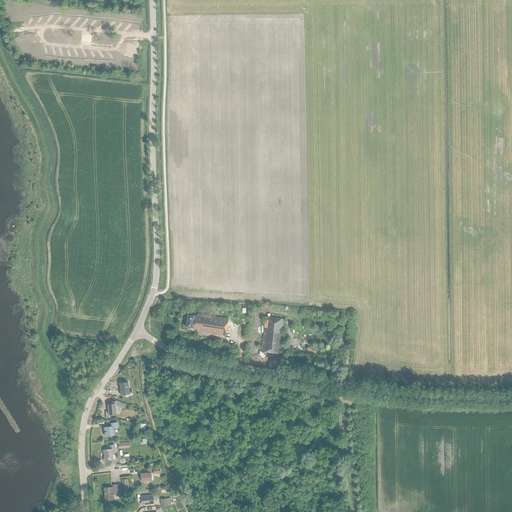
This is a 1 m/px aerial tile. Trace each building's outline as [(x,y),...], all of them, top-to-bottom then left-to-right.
[(139,57),(140,47),(124,45),(123,55),(139,57)] [(217,337),(217,334),(225,336),(228,318),(198,314),(197,316),(193,316),(187,315),(185,327),(191,328),(197,329),(197,331),(214,334),(213,337),(217,337)] [(261,352),(280,354),(283,319),(265,317),(261,352)] [(308,346),(306,350),(315,355),(319,348),(315,345),(313,349),(308,346)] [(129,390),(128,382),(119,383),(121,395),(129,394),(132,394),(132,390),(129,390)] [(111,402),(111,404),(107,404),(108,411),(105,411),(106,418),(109,418),(109,415),(116,414),(115,404),(122,407),(123,404),(116,400),(115,401),(111,402)] [(118,428),(117,422),(111,423),(111,426),(104,427),(105,436),(114,435),(113,428),(118,428)] [(115,453),(115,451),(114,445),(110,445),(110,449),(104,450),(105,461),(113,460),(112,454),(115,453)] [(152,480),(151,473),(141,474),(141,481),(152,480)] [(118,492),(119,492),(118,484),(114,485),(114,487),(104,488),(105,500),(114,499),(114,494),(118,494),(118,492)] [(152,495),(141,496),(141,505),(153,503),(152,495)]
